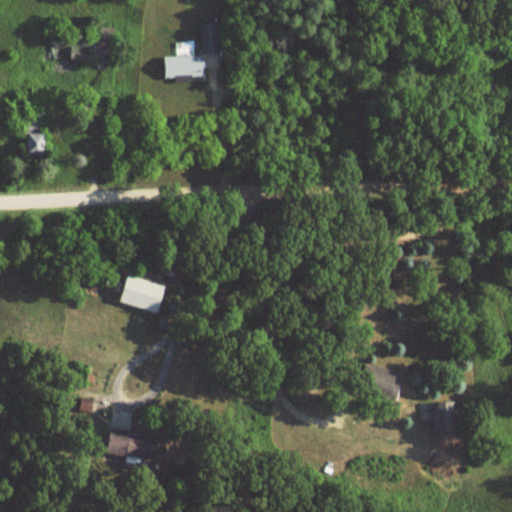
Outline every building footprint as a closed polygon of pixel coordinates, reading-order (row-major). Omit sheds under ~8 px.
[(215,53),(215,23),(195,23),(195,53),(215,53)] [(109,27),(95,27),(95,47),(109,47),(109,27)] [(39,56),(82,57),(82,39),(39,38),(39,56)] [(197,77),(197,56),(158,56),(158,77),(197,77)] [(22,113),(20,154),(36,155),(38,114),(28,114),(30,86),(18,85),(16,113),(22,113)] [(390,369),(358,367),(356,395),(389,397),(390,369)] [(442,402),(429,402),(429,431),(443,431),(442,402)] [(153,437),(103,428),(99,452),(149,461),(153,437)]
